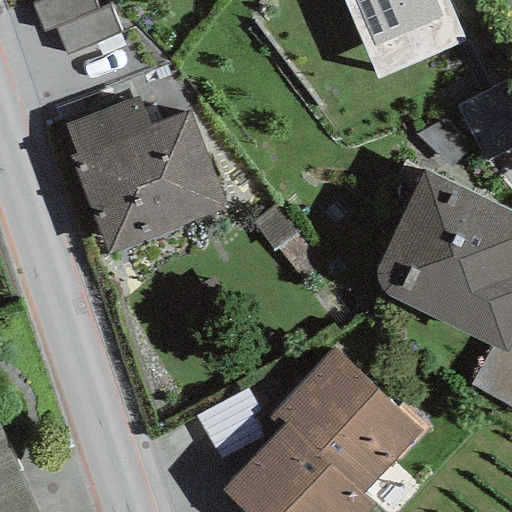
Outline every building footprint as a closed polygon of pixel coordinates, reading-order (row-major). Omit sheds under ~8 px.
[(94,0),(41,0),(31,4),(44,32),(54,28),(98,9),(94,0)] [(446,0),(342,0),(375,79),(464,42),(446,0)] [(109,5),(98,9),(54,28),(66,55),(121,32),(109,5)] [(511,76),(456,106),(486,162),(511,147),(511,76)] [(137,95),(64,123),(75,154),(68,157),(105,253),(226,207),(189,111),(149,126),(137,95)] [(511,212),(421,171),(377,268),(376,277),(378,286),(382,293),(389,298),(491,347),(505,354),(510,343),(511,339),(511,212)] [(321,259),(280,202),(253,221),(273,249),(277,246),(298,275),(321,259)] [(511,343),(510,343),(505,354),(491,347),(469,386),(511,409),(511,343)] [(422,432),(333,347),(266,417),(280,430),(287,423),(362,494),(422,432)] [(270,431),(246,389),(196,417),(220,460),(270,431)] [(365,511),(373,504),(362,494),(287,423),(280,430),(220,490),(242,511),(365,511)] [(0,511),(35,511),(0,432),(0,511)]
